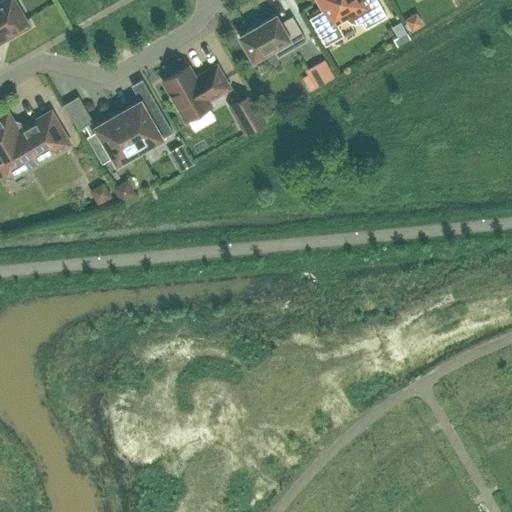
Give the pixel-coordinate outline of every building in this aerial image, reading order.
[(0,40),(28,25),(13,0),(2,0),(0,1),(0,40)] [(317,0),(323,9),(309,18),(324,45),(342,35),(336,24),(345,18),(346,19),(349,21),(352,23),(355,23),(358,23),(361,21),(365,28),(386,16),(376,0),(317,0)] [(279,23),(275,15),(262,23),(262,22),(253,27),(254,28),(239,36),(252,59),(272,48),(277,56),(305,40),(291,16),(279,23)] [(413,31),(426,25),(421,15),(409,20),(413,31)] [(334,77),(324,59),(306,70),(316,87),(334,77)] [(229,87),(216,65),(194,77),(187,66),(163,80),(185,119),(210,105),(207,100),(229,87)] [(117,113),(139,151),(172,132),(150,92),(138,99),(139,100),(117,113)] [(266,121),(251,94),(229,106),(245,134),(266,121)] [(92,121),(78,96),(63,104),(78,129),(92,121)] [(67,143),(50,113),(24,128),(13,125),(6,114),(0,117),(0,171),(4,178),(67,143)] [(116,164),(139,151),(117,113),(94,126),(116,164)] [(190,149),(178,155),(183,167),(196,161),(190,149)] [(125,200),(141,192),(134,179),(118,188),(125,200)] [(111,180),(93,189),(100,204),(118,196),(111,180)]
